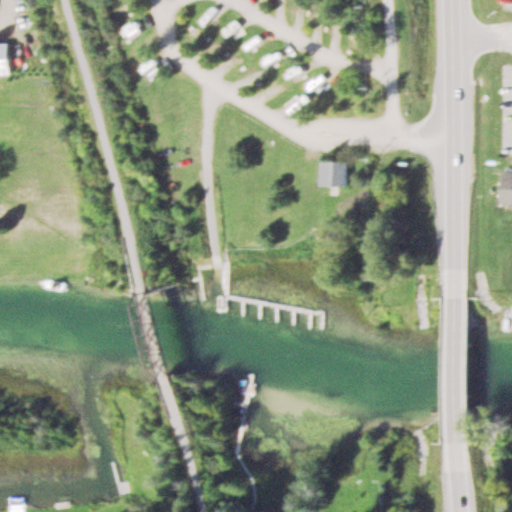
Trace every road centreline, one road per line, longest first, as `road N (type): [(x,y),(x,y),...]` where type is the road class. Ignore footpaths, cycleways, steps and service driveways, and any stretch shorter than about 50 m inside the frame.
road 1 (secondary): [(454,301),(453,0)]
road 2 (secondary): [(458,445),(454,301)]
